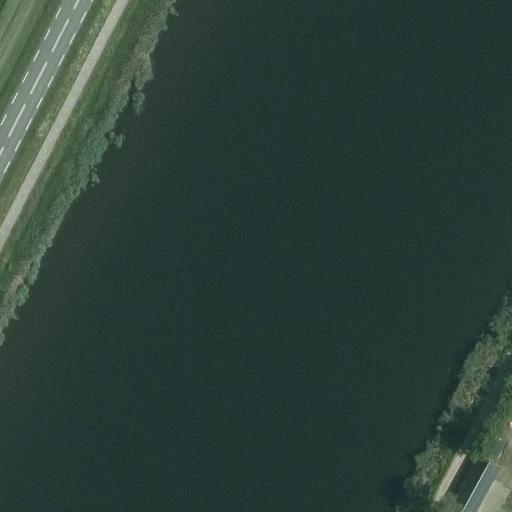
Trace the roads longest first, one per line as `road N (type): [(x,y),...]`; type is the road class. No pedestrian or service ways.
road 1 (primary): [(0,156),(79,0)]
road 2 (track): [(434,511),(511,359)]
